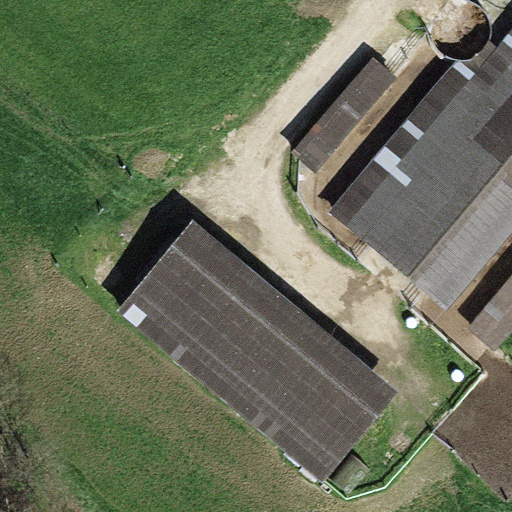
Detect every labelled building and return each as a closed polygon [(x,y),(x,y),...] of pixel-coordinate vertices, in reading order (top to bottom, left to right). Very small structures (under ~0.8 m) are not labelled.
[(457,72),(497,25),(494,16),(486,5),(475,0),(451,0),(446,2),(435,11),(429,24),(427,38),(432,52),(440,63),(457,72)] [(511,0),(484,0),(491,8),(506,16),(511,8),(511,0)] [(457,72),(336,209),(441,302),(511,221),(511,8),(506,16),(497,25),(457,72)] [(312,173),(393,83),(369,63),(289,153),(312,173)] [(391,392),(193,225),(123,307),(321,474),(391,392)] [(488,349),(511,321),(511,274),(465,328),(488,349)]
